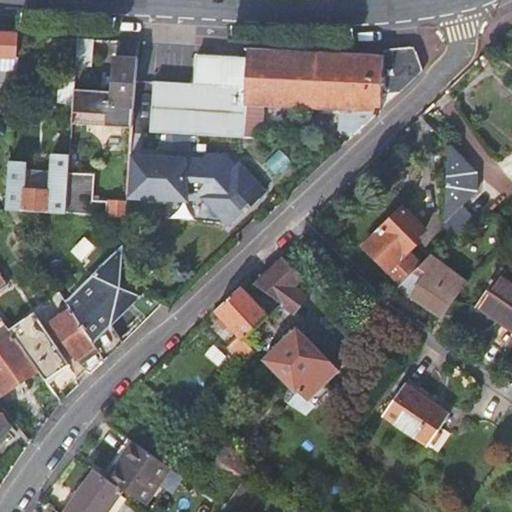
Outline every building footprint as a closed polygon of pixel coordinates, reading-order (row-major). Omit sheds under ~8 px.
[(6,34),(0,33),(0,56),(18,57),(20,40),(20,35),(6,34)] [(80,38),(78,65),(94,66),(96,39),(80,38)] [(133,126),(133,123),(139,42),(120,41),(119,57),(117,57),(114,91),(89,90),(76,89),(74,124),(133,126)] [(242,137),(243,123),(249,123),(250,103),(345,108),(345,116),(351,116),(351,124),(354,127),(348,134),(351,138),(356,134),(384,109),(422,72),(415,49),(387,52),(383,57),(359,55),(249,49),(248,59),(199,55),(197,84),(154,80),(151,130),(242,137)] [(451,146),(449,147),(443,230),(448,236),(459,246),(481,223),(465,206),(478,192),(477,172),(451,146)] [(9,210),(68,213),(71,173),(71,165),(72,155),(54,154),(52,191),(28,189),(30,162),(12,161),(10,188),(9,198),(9,210)] [(131,156),(128,195),(187,199),(187,195),(203,196),(230,225),(244,212),(245,213),(253,207),(252,205),(266,192),(240,165),(232,172),(223,161),(184,159),(131,156)] [(50,183),(51,164),(31,163),(30,182),(50,183)] [(110,215),(127,216),(128,201),(111,200),(95,199),(96,174),(71,173),(68,213),(110,215)] [(365,246),(401,286),(405,281),(420,266),(408,252),(419,241),(417,238),(424,230),(404,209),(365,246)] [(434,271),(440,264),(448,255),(438,247),(420,266),(405,281),(419,292),(415,298),(443,316),(464,286),(468,283),(451,271),(450,271),(444,279),(434,271)] [(95,344),(143,295),(121,285),(123,259),(124,254),(71,307),(72,309),(95,344)] [(48,271),(38,255),(28,262),(38,278),(48,271)] [(301,277),(283,259),(257,283),(255,284),(283,303),(295,312),(305,297),(293,288),(301,277)] [(507,320),(511,323),(511,281),(501,273),(496,280),(495,278),(492,282),(494,283),(482,302),(507,320)] [(0,296),(10,289),(0,274),(0,296)] [(243,339),(270,315),(242,286),(216,311),(224,318),(229,325),(242,337),(243,339)] [(78,359),(97,347),(95,344),(72,309),(53,321),(78,359)] [(509,351),(511,346),(511,323),(507,320),(494,339),(509,351)] [(43,323),(19,340),(22,344),(23,344),(48,380),(70,364),(43,323)] [(0,330),(0,345),(15,335),(8,325),(0,330)] [(301,392),(315,407),(330,393),(325,387),(340,372),(297,328),(264,360),(292,389),(298,394),(301,392)] [(0,396),(40,370),(30,356),(22,344),(19,340),(16,336),(15,335),(0,345),(0,396)] [(230,349),(246,365),(256,352),(243,339),(242,337),(230,349)] [(424,389),(411,379),(386,414),(429,444),(451,414),(421,394),(424,389)] [(0,439),(12,428),(0,415),(0,439)] [(173,468),(134,442),(108,481),(123,491),(147,508),(173,468)] [(227,505),(252,467),(254,464),(232,450),(216,476),(222,481),(212,494),(227,505)] [(95,472),(68,511),(108,511),(123,491),(108,481),(95,472)] [(244,487),(231,508),(237,511),(241,511),(253,494),(244,487)]
